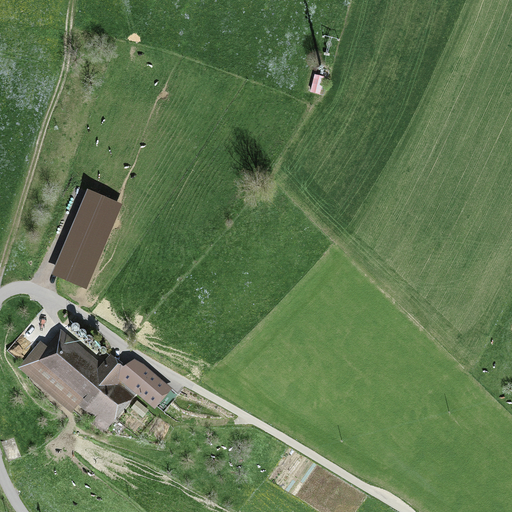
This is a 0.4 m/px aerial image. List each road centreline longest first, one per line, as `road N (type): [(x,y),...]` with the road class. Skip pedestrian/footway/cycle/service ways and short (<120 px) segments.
road 1 (unclassified): [(0,297),(15,288),(50,296),(138,358),(407,511)]
road 2 (track): [(74,0),(66,67),(0,274)]
